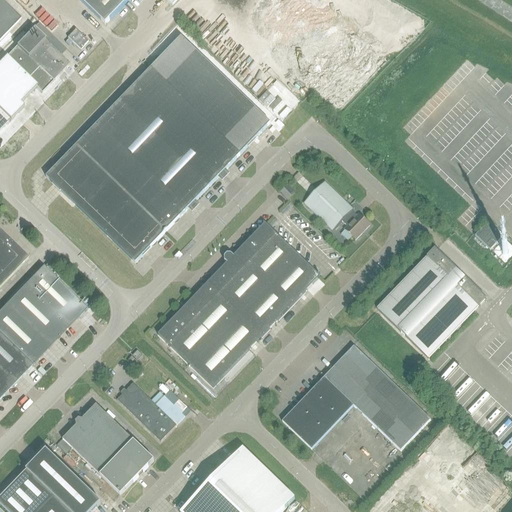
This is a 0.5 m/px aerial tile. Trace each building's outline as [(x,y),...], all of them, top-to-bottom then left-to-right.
[(0,0),(0,41),(21,20),(0,0)] [(79,0),(105,25),(129,0),(166,0),(172,6),(178,0),(79,0)] [(20,105),(36,89),(41,94),(70,64),(34,30),(6,58),(0,64),(0,112),(9,121),(9,122),(10,123),(24,109),(20,105)] [(46,178),(136,264),(271,124),(181,38),(46,178)] [(84,45),(91,49),(94,42),(88,39),(84,45)] [(73,54),(80,59),(86,51),(79,46),(73,54)] [(288,106),(294,98),(286,92),(283,97),(287,100),(285,103),(288,106)] [(286,116),(284,108),(278,110),(280,118),(286,116)] [(0,130),(9,122),(9,121),(0,112),(0,130)] [(352,212),(353,210),(324,183),(304,204),(332,231),(341,222),(346,227),(344,230),(355,240),(369,226),(358,215),(357,217),(352,212)] [(288,186),(282,192),(289,199),(290,198),(290,197),(292,194),(294,195),(295,193),(288,186)] [(490,250),(504,236),(489,222),(475,236),(490,250)] [(159,336),(170,347),(213,388),(236,364),(320,277),(265,225),(234,257),(231,255),(227,255),(225,258),(225,262),(227,264),(159,336)] [(0,289),(28,260),(0,232),(0,289)] [(479,308),(487,300),(435,250),(427,258),(377,310),(428,359),(478,308),(479,308)] [(53,269),(48,264),(44,268),(49,272),(53,269)] [(43,267),(0,312),(0,399),(87,310),(43,267)] [(354,347),(282,422),(312,451),(354,407),(401,452),(431,420),(354,347)] [(139,361),(143,356),(138,352),(134,356),(139,361)] [(137,362),(132,357),(128,361),(133,367),(137,362)] [(121,393),(123,395),(117,401),(161,443),(177,426),(133,384),(126,391),(124,389),(121,393)] [(66,456),(73,449),(121,495),(154,461),(96,405),(83,420),(79,419),(76,422),(77,426),(56,447),(66,456)] [(283,511),(295,500),(243,449),(182,511),(283,511)] [(93,511),(101,504),(46,452),(0,499),(0,504),(8,511),(93,511)] [(352,481),(349,484),(360,494),(378,476),(363,462),(348,477),(352,481)] [(450,481),(446,485),(472,511),(481,511),(489,506),(493,510),(499,504),(490,494),(492,492),(486,486),(479,494),(456,470),(447,478),(450,481)]
